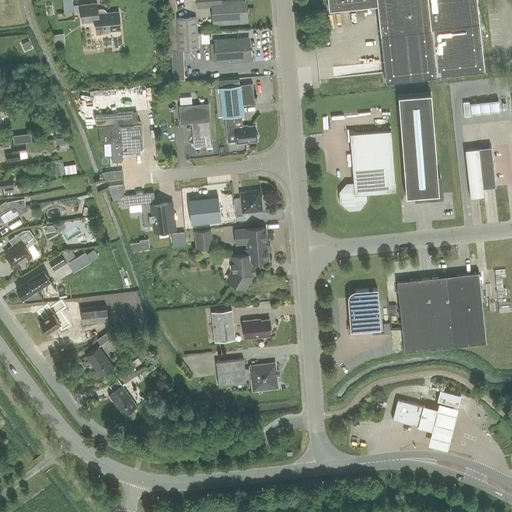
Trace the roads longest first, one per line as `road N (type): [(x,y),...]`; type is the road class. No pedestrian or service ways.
road 1 (residential): [(315,421),(287,423),(227,450),(155,456),(116,446),(67,404),(0,310)]
road 2 (unclassified): [(303,254),(511,232)]
road 3 (secondary): [(0,345),(71,442),(135,478)]
road 4 (secondary): [(135,478),(190,484),(321,468)]
road 5 (unclassified): [(315,421),(303,254)]
road 6 (unclassified): [(295,161),(281,0)]
road 7 (unclassified): [(151,178),(295,161)]
road 8 (secondary): [(379,462),(437,470),(511,501)]
road 9 (secondary): [(511,485),(444,457),(379,462)]
